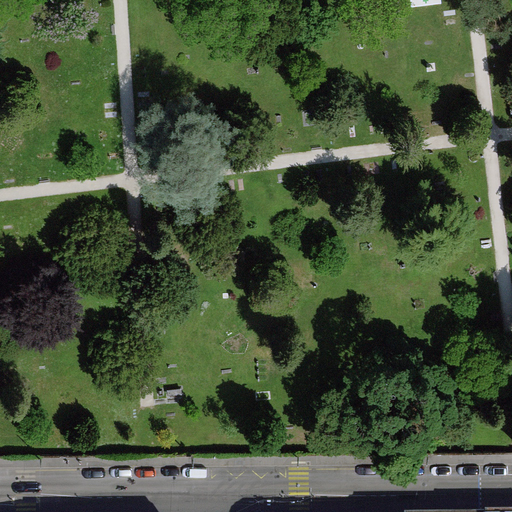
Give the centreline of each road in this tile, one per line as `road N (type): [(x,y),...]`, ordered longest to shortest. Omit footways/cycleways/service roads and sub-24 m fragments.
road 1 (tertiary): [(0,502),(256,501)]
road 2 (tertiary): [(256,501),(511,499)]
